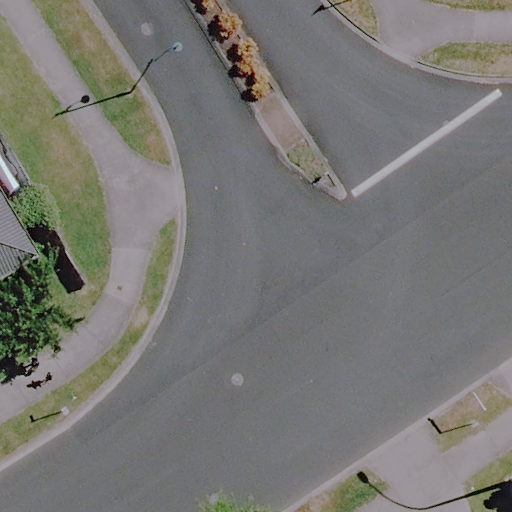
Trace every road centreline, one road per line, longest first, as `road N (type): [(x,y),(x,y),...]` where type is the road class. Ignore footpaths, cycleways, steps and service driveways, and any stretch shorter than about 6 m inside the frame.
road 1 (residential): [(181,0),(403,330)]
road 2 (tertiary): [(113,511),(403,330)]
road 3 (tertiary): [(403,330),(511,255)]
